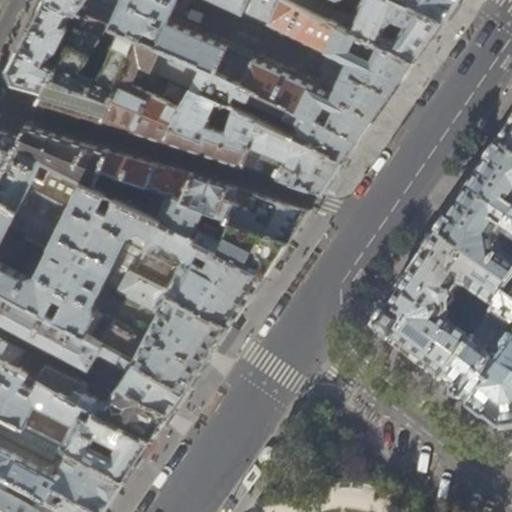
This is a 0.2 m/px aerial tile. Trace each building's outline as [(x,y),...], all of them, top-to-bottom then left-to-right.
[(15,82),(45,91),(60,64),(49,57),(55,46),(56,47),(61,39),(65,41),(63,45),(68,48),(86,17),(52,0),(43,0),(23,41),(9,69),(15,82)] [(214,72),(286,104),(361,139),(389,100),(417,61),(283,0),(52,0),(86,17),(87,15),(136,38),(142,40),(146,30),(161,36),(157,47),(214,72)] [(283,0),(417,61),(431,40),(444,21),(401,0),(283,0)] [(401,0),(444,21),(459,0),(401,0)] [(60,64),(45,91),(39,100),(71,109),(103,119),(136,38),(87,15),(86,17),(68,48),(60,64)] [(198,150),(243,165),(262,120),(236,108),(228,133),(212,128),(217,116),(217,115),(223,101),(203,92),(214,72),(157,47),(142,40),(136,38),(103,119),(107,120),(134,127),(133,130),(198,150)] [(360,142),(361,139),(286,104),(214,72),(203,92),(223,101),(231,105),(237,94),(287,117),(284,122),(282,121),(279,121),(276,126),(346,160),(360,142)] [(325,191),(346,160),(276,126),(262,120),(243,165),(292,181),(325,191)] [(0,287),(101,342),(188,389),(211,355),(232,324),(135,272),(162,219),(95,185),(103,169),(101,168),(109,149),(66,136),(27,125),(21,136),(1,175),(0,176),(0,287)] [(0,129),(0,176),(1,175),(21,136),(0,129)] [(511,130),(499,149),(511,157),(511,130)] [(156,163),(109,149),(101,168),(103,169),(183,198),(192,173),(156,163)] [(463,201),(437,239),(511,290),(511,287),(511,157),(499,149),(463,201)] [(270,268),(289,241),(183,198),(103,169),(95,185),(162,219),(267,274),(270,268)] [(309,212),(310,210),(229,185),(192,173),(183,198),(289,241),(309,212)] [(162,219),(135,272),(232,324),(250,298),(267,274),(162,219)] [(404,353),(443,384),(474,343),(443,320),(445,316),(450,313),(455,305),(452,303),(460,292),(467,290),(496,311),(505,298),(511,290),(437,239),(405,284),(374,329),(404,353)] [(168,417),(172,411),(120,384),(108,401),(87,390),(90,384),(71,374),(68,374),(0,338),(0,317),(31,335),(30,337),(87,368),(89,367),(90,367),(92,364),(90,363),(101,342),(0,287),(0,357),(29,375),(40,380),(102,411),(154,438),(168,417)] [(486,419),(500,430),(511,428),(511,303),(505,298),(496,311),(474,343),(443,384),(444,385),(443,386),(472,408),(472,410),(474,411),(484,420),(486,419)] [(186,392),(188,389),(101,342),(90,363),(92,364),(99,367),(97,372),(120,384),(172,411),(186,392)] [(139,459),(154,438),(102,411),(40,380),(35,388),(25,383),(29,375),(0,357),(0,413),(25,427),(36,403),(69,421),(57,443),(126,478),(139,459)] [(103,511),(106,508),(126,478),(57,443),(25,427),(0,413),(0,472),(23,485),(36,491),(48,498),(54,486),(68,493),(69,492),(103,511)] [(0,511),(56,511),(61,505),(48,498),(36,491),(33,496),(40,499),(36,505),(18,495),(23,485),(0,472),(0,511)] [(103,511),(69,492),(68,493),(61,505),(56,511),(103,511)]
